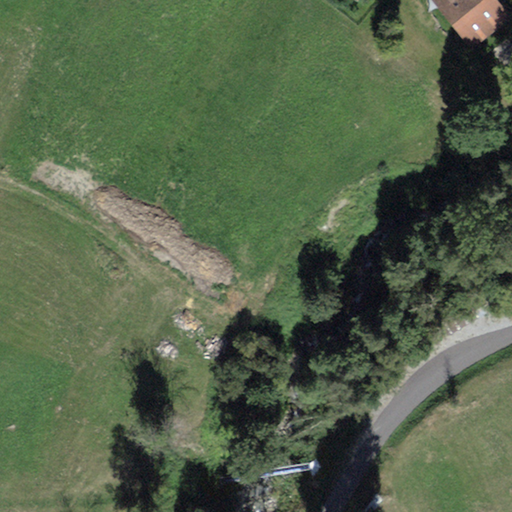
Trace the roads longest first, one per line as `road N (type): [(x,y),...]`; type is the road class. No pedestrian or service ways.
road 1 (unclassified): [(511,328),(451,353),(405,393),(331,511)]
road 2 (track): [(0,186),(76,218),(174,286)]
